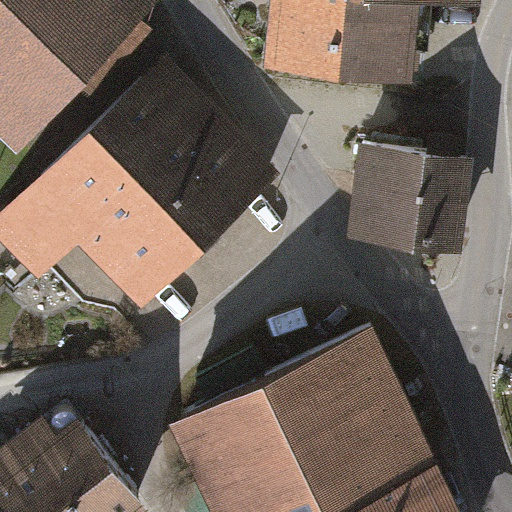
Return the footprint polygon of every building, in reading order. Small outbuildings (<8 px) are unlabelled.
[(0,0),(0,137),(14,150),(149,0),(0,0)] [(478,0),(259,0),(252,65),(407,83),(416,9),(477,16),(478,0)] [(163,67),(0,218),(0,233),(46,282),(80,251),(129,303),(265,176),(163,67)] [(467,153),(363,139),(355,203),(377,205),(374,228),(456,238),(467,153)] [(451,511),(366,334),(167,428),(207,511),(451,511)] [(0,511),(124,511),(141,500),(79,418),(53,438),(43,425),(0,457),(0,511)]
